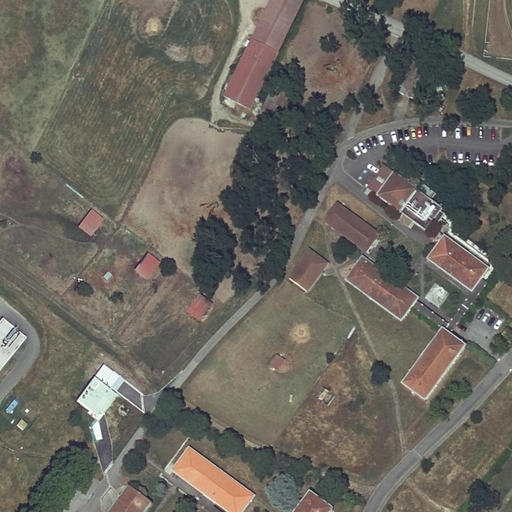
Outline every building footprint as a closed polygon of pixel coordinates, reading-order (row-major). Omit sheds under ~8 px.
[(304,0),(270,0),(252,40),(279,54),(304,0)] [(249,112),(279,54),(252,40),(223,98),(249,112)] [(417,50),(399,93),(415,100),(432,56),(417,50)] [(281,72),(260,114),(276,121),(296,80),(281,72)] [(443,208),(384,165),(366,189),(426,232),(443,208)] [(424,184),(420,189),(431,198),(435,193),(424,184)] [(360,248),(366,252),(379,235),(337,204),(324,222),(360,248)] [(104,221),(91,211),(77,229),(90,239),(104,221)] [(427,260),(472,292),(478,283),(480,280),(489,269),(445,236),(439,243),(436,248),(427,260)] [(326,265),(309,252),(289,279),(306,292),(323,270),(326,265)] [(160,264),(148,254),(134,272),(146,281),(160,264)] [(345,281),(401,322),(414,304),(418,299),(362,257),(345,281)] [(213,305),(201,296),(187,312),(200,321),(213,305)] [(0,371),(26,339),(3,320),(0,323),(0,371)] [(399,387),(424,406),(466,349),(447,335),(442,331),(399,387)] [(285,360),(278,355),(271,366),(278,370),(285,360)] [(127,380),(103,364),(94,378),(117,394),(127,380)] [(117,394),(94,378),(76,402),(100,419),(117,394)] [(330,392),(322,388),(317,398),(325,403),(330,392)] [(201,493),(226,511),(243,511),(254,497),(189,448),(171,472),(201,493)] [(146,511),(152,504),(145,499),(146,497),(146,496),(146,495),(146,493),(145,491),(144,490),(142,489),(140,489),(138,489),(136,490),(135,492),(127,486),(108,511),(146,511)] [(330,511),(333,508),(309,490),(293,511),(330,511)]
